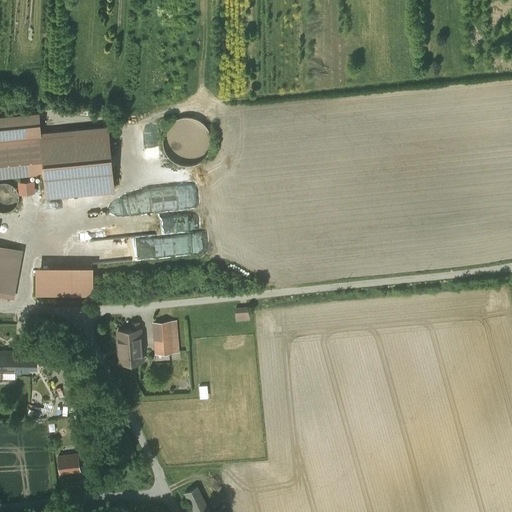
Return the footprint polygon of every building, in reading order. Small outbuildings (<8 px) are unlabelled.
[(0,175),(44,171),(41,134),(39,113),(0,116),(0,175)] [(179,163),(186,164),(192,164),(198,162),(204,158),(208,153),(210,147),(211,140),(210,134),(208,128),(204,123),(198,119),(192,117),(185,116),(179,117),(173,120),(168,125),(165,131),(163,137),(163,144),(165,150),(168,155),(173,160),(179,163)] [(109,128),(41,134),(44,171),(46,196),(115,190),(109,128)] [(40,193),(39,179),(22,180),(23,194),(40,193)] [(4,211),(7,211),(10,210),(13,208),(15,206),(17,203),(18,200),(19,197),(18,194),(17,191),(16,188),(13,186),(11,184),(8,183),(4,182),(1,183),(0,182),(0,210),(0,211),(4,211)] [(190,194),(172,196),(172,195),(156,196),(157,209),(171,208),(171,207),(191,205),(190,194)] [(195,230),(153,234),(155,257),(178,254),(177,247),(196,245),(195,230)] [(0,295),(10,298),(20,249),(0,245),(0,295)] [(92,293),(92,265),(37,266),(37,294),(92,293)] [(248,308),(234,309),(235,323),(249,322),(248,308)] [(176,320),(153,322),(156,354),(180,352),(176,320)] [(140,329),(118,330),(120,362),(140,361),(139,341),(141,340),(140,329)] [(54,343),(28,343),(28,351),(28,354),(36,354),(54,354),(54,343)] [(16,351),(0,351),(0,379),(2,380),(2,379),(2,371),(15,371),(16,371),(16,351)] [(28,351),(16,351),(16,371),(28,371),(28,367),(36,367),(36,354),(28,354),(28,351)] [(15,371),(2,371),(2,379),(15,379),(15,371)] [(79,454),(58,456),(60,472),(80,470),(79,454)] [(208,511),(197,489),(185,494),(193,511),(208,511)]
